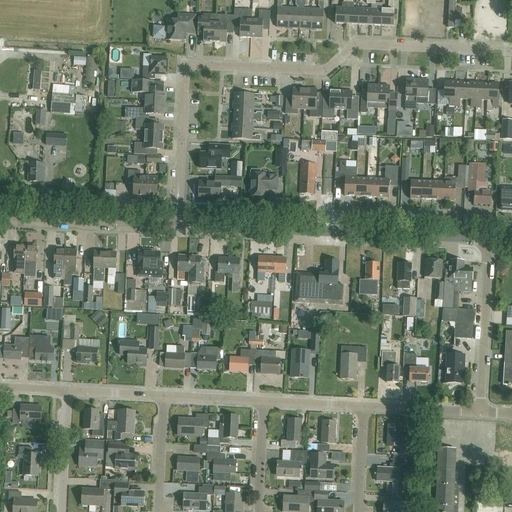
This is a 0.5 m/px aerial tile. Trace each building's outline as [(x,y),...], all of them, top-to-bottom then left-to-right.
[(289,28),(289,8),(282,8),(282,5),(283,5),(283,0),(277,0),(277,27),(289,28)] [(300,28),(301,0),(296,0),(296,6),(297,6),(297,9),(289,8),(289,28),(300,28)] [(312,29),(312,9),(304,9),(305,6),(306,6),(306,0),(301,0),(300,28),(312,29)] [(348,0),(343,0),(344,3),(342,3),(342,8),(336,7),(335,24),(347,25),(348,8),(348,3),(348,0)] [(348,8),(347,25),(359,25),(360,9),(354,8),(354,3),(353,3),(352,0),(348,0),(348,3),(348,8)] [(421,24),(422,0),(405,0),(404,23),(421,24)] [(456,26),(457,0),(448,0),(447,25),(456,26)] [(312,9),(312,29),(323,29),(324,1),(319,1),(319,7),(320,7),(320,10),(312,9)] [(383,10),(382,26),(394,27),(394,20),(397,20),(397,10),(394,10),(394,5),(389,5),(388,10),(383,10)] [(371,9),(360,9),(359,25),(370,26),(371,9)] [(382,26),(383,10),(371,9),(370,26),(382,26)] [(240,37),(251,38),(252,19),(246,18),(247,10),(235,10),(234,19),(240,19),(240,28),(240,37)] [(259,19),(252,19),(251,38),(263,39),(263,30),(263,21),(269,21),(270,12),(259,11),(259,19)] [(199,14),(198,28),(198,35),(204,35),(204,42),(215,43),(216,23),(210,23),(210,14),(199,14)] [(167,38),(167,40),(183,41),(183,33),(195,34),(196,16),(179,15),(178,21),(168,20),(167,28),(155,28),(154,38),(167,38)] [(216,23),(215,43),(226,43),(227,30),(233,30),(234,16),(222,15),(222,23),(216,23)] [(143,67),(143,73),(142,79),(155,80),(155,73),(166,74),(167,59),(151,58),(151,67),(145,67),(143,67)] [(108,79),(127,80),(127,75),(119,75),(119,76),(116,76),(112,70),(108,70),(108,79)] [(405,102),(416,103),(417,103),(418,80),(406,79),(405,102)] [(146,101),(165,102),(165,89),(153,88),(153,81),(133,80),(132,93),(146,94),(146,101)] [(435,91),(428,91),(429,80),(418,80),(417,103),(416,103),(416,105),(435,106),(435,91)] [(454,106),(456,81),(444,81),(444,99),(449,99),(449,106),(454,106)] [(464,82),(456,81),(454,106),(460,106),(460,99),(465,100),(466,84),(464,84),(464,82)] [(476,107),(477,82),(469,82),(469,84),(466,84),(465,100),(471,100),(471,107),(476,107)] [(485,83),(477,82),(476,107),(481,107),(482,101),(487,101),(488,85),(485,85),(485,83)] [(488,85),(487,101),(493,101),(492,108),(498,108),(499,84),(490,83),(490,85),(488,85)] [(367,108),(380,109),(381,86),(368,85),(367,99),(361,99),(361,113),(367,113),(367,108)] [(390,86),(381,86),(380,109),(389,109),(388,119),(396,119),(397,106),(397,94),(390,93),(390,86)] [(298,109),(304,109),(305,89),(293,88),(292,101),(286,101),(286,99),(287,99),(287,98),(286,98),(285,114),(298,114),(298,109)] [(305,89),(304,109),(310,109),(310,118),(322,118),(323,102),(323,100),(322,100),(322,102),(316,102),(317,89),(305,89)] [(323,102),(322,118),(334,119),(335,110),(341,110),(341,91),(330,90),(329,102),(323,102)] [(341,91),(341,110),(348,110),(347,119),(358,120),(359,104),(352,103),(353,91),(341,91)] [(76,95),(52,93),(51,113),(74,115),(76,95)] [(234,105),(254,106),(254,98),(257,98),(257,100),(263,100),(263,95),(235,93),(234,105)] [(77,96),(76,106),(83,107),(85,97),(77,96)] [(164,115),(165,102),(146,101),(145,109),(133,108),(132,119),(136,119),(149,119),(149,114),(164,115)] [(405,121),(405,115),(406,105),(398,104),(398,120),(405,121)] [(253,114),(254,106),(234,105),(234,116),(262,118),(262,113),(256,112),(256,114),(253,114)] [(46,111),(36,110),(34,125),(45,126),(46,111)] [(262,123),(262,118),(234,116),(233,128),(253,129),(253,121),(256,121),(256,123),(262,123)] [(149,119),(136,119),(136,130),(145,130),(145,137),(163,138),(163,126),(149,125),(149,119)] [(511,132),(511,121),(503,121),(502,140),(511,140),(511,132)] [(114,122),(113,132),(125,133),(125,123),(114,122)] [(252,137),(253,129),(233,128),(233,140),(261,141),(261,135),(255,135),(255,137),(252,137)] [(463,138),(463,128),(454,128),(454,137),(463,138)] [(47,134),(46,146),(66,147),(67,135),(47,134)] [(163,138),(145,137),(145,144),(135,143),(135,155),(148,155),(148,149),(162,150),(163,138)] [(312,141),(312,151),(325,152),(326,142),(312,141)] [(435,141),(424,141),(424,145),(424,152),(430,152),(430,146),(435,146),(435,141)] [(499,151),(500,141),(490,141),(489,150),(499,151)] [(230,146),(215,145),(208,145),(208,153),(201,153),(200,168),(221,169),(221,158),(229,158),(230,146)] [(346,173),(345,178),(344,196),(356,197),(357,179),(357,168),(346,167),(346,161),(340,161),(340,173),(346,173)] [(301,163),(300,194),(315,195),(315,185),(315,178),(316,178),(317,164),(301,163)] [(29,164),(28,182),(44,182),(45,164),(29,164)] [(485,184),(485,173),(485,168),(486,164),(477,164),(477,167),(469,166),(468,192),(474,192),(474,205),(491,206),(492,192),(487,192),(487,184),(485,184)] [(385,166),(385,180),(379,180),(378,198),(389,198),(390,180),(398,181),(398,167),(385,166)] [(458,178),(458,184),(465,184),(466,166),(458,166),(458,178)] [(133,197),(145,197),(146,177),(140,177),(140,171),(128,171),(128,184),(134,184),(133,197)] [(251,174),(250,196),(266,197),(266,188),(270,188),(270,190),(277,190),(278,176),(267,175),(251,174)] [(216,176),(215,182),(199,181),(199,198),(221,199),(221,186),(241,187),(242,178),(216,176)] [(158,177),(146,177),(145,197),(157,198),(158,177)] [(445,177),(444,183),(444,201),(455,201),(456,184),(458,184),(458,178),(445,177)] [(357,179),(356,197),(367,197),(368,179),(357,179)] [(379,180),(368,179),(367,197),(378,198),(379,180)] [(422,200),(422,182),(411,181),(410,199),(422,200)] [(422,182),(422,200),(433,200),(433,182),(422,182)] [(433,182),(433,200),(444,201),(444,183),(433,182)] [(511,210),(511,188),(502,188),(501,210),(511,210)] [(25,275),(26,246),(15,245),(14,275),(24,275),(25,275)] [(35,278),(36,270),(37,246),(26,246),(25,275),(24,275),(24,278),(35,278)] [(65,280),(66,251),(55,250),(54,280),(65,280)] [(148,278),(149,250),(142,250),(142,252),(138,252),(138,266),(139,266),(138,278),(148,278)] [(156,250),(149,250),(148,278),(162,279),(163,267),(159,267),(160,253),(156,252),(156,250)] [(77,251),(66,251),(65,280),(64,285),(70,286),(71,275),(75,275),(77,251)] [(105,268),(106,253),(94,252),(94,269),(93,282),(102,282),(102,267),(105,268)] [(116,253),(106,253),(105,268),(108,268),(108,284),(115,284),(116,253)] [(189,271),(190,257),(179,256),(178,280),(184,280),(185,271),(189,271)] [(189,271),(188,283),(187,316),(205,317),(206,297),(196,297),(197,283),(203,283),(203,271),(200,271),(200,257),(190,257),(189,271)] [(275,273),(276,258),(258,257),(257,281),(264,281),(264,272),(275,273)] [(228,274),(229,259),(218,258),(218,273),(215,272),(215,282),(224,283),(224,273),(228,274)] [(287,258),(276,258),(275,273),(279,273),(279,282),(286,283),(287,258)] [(233,274),(232,283),(232,293),(238,293),(240,259),(229,259),(228,274),(233,274)] [(443,260),(426,260),(425,278),(442,278),(443,260)] [(326,261),(326,269),(322,269),(320,270),(320,274),(297,273),(295,303),(343,305),(344,285),(337,285),(338,278),(339,261),(326,261)] [(450,261),(450,263),(445,265),(443,309),(453,309),(454,292),(471,292),(472,287),(473,269),(472,269),(463,268),(464,261),(450,261)] [(360,280),(359,295),(378,296),(378,281),(379,281),(379,263),(366,263),(366,280),(360,280)] [(411,264),(398,264),(397,281),(404,282),(404,289),(409,289),(410,282),(411,264)] [(10,275),(3,275),(2,286),(9,287),(10,275)] [(83,280),(73,280),(73,293),(83,293),(83,280)] [(53,292),(53,281),(45,281),(45,292),(53,292)] [(444,283),(435,283),(435,301),(443,301),(444,283)] [(217,285),(209,284),(209,299),(217,299),(217,285)] [(93,287),(84,287),(83,310),(101,310),(101,304),(92,304),(93,287)] [(175,306),(176,290),(168,289),(167,306),(175,306)] [(142,291),(126,291),(125,312),(141,313),(142,291)] [(263,308),(271,308),(272,292),(265,291),(263,308)] [(25,308),(44,307),(43,293),(24,294),(25,308)] [(148,297),(147,313),(156,314),(156,307),(166,308),(167,294),(157,293),(157,298),(148,297)] [(416,299),(403,298),(402,317),(415,317),(416,299)] [(455,323),(455,322),(473,324),(474,324),(475,311),(443,309),(442,322),(455,323)] [(193,317),(193,327),(192,341),(199,342),(200,331),(202,332),(202,335),(210,336),(211,318),(193,317)] [(473,340),(473,324),(455,322),(455,323),(454,338),(473,340)] [(182,336),(185,337),(185,341),(192,341),(193,327),(183,326),(182,336)] [(70,327),(70,341),(78,341),(79,327),(70,327)] [(150,328),(149,350),(158,350),(159,328),(150,328)] [(258,340),(256,340),(256,345),(263,345),(264,336),(269,336),(269,328),(259,328),(258,340)] [(312,351),(319,352),(321,332),(313,331),(312,351)] [(397,352),(391,352),(392,345),(386,344),(387,336),(381,336),(379,356),(382,356),(382,366),(388,367),(387,383),(399,384),(400,367),(396,366),(397,352)] [(29,341),(30,341),(30,338),(15,338),(15,346),(4,345),(4,359),(21,360),(21,357),(29,358),(29,341)] [(29,341),(29,358),(35,358),(35,361),(53,362),(54,348),(37,347),(38,341),(30,341),(29,341)] [(146,367),(147,350),(138,349),(139,342),(121,341),(120,355),(128,356),(128,364),(136,364),(136,366),(146,367)] [(417,354),(415,354),(416,345),(404,344),(403,369),(410,369),(410,382),(428,382),(429,369),(416,368),(417,354)] [(86,363),(86,362),(97,362),(97,349),(92,349),(92,346),(78,346),(77,363),(86,363)] [(185,347),(177,347),(177,354),(166,354),(165,368),(183,369),(190,369),(191,354),(184,353),(185,347)] [(342,347),(340,379),(356,380),(357,360),(366,360),(367,348),(342,347)] [(221,349),(206,348),(201,349),(198,352),(198,355),(197,370),(216,371),(216,360),(220,360),(221,349)] [(255,363),(256,350),(241,350),(241,358),(231,357),(230,371),(248,372),(248,363),(255,363)] [(286,352),(256,350),(255,363),(262,363),(261,373),(280,374),(281,359),(285,360),(286,352)] [(293,350),(292,377),(308,378),(310,351),(293,350)] [(441,382),(441,383),(462,384),(463,368),(464,368),(465,355),(447,354),(446,382),(441,382)] [(508,363),(504,363),(503,385),(509,385),(509,386),(511,386),(511,385),(511,363),(508,363)] [(250,375),(258,376),(258,367),(250,366),(250,375)] [(22,425),(22,421),(41,422),(42,406),(21,405),(21,410),(14,410),(13,424),(22,425)] [(85,409),(84,428),(84,430),(93,430),(92,436),(104,437),(104,423),(98,423),(99,410),(85,409)] [(119,410),(118,428),(118,431),(115,431),(115,440),(125,441),(125,434),(134,434),(135,411),(119,410)] [(179,419),(178,428),(178,435),(202,437),(203,428),(209,429),(210,415),(196,414),(196,420),(179,419)] [(225,416),(224,428),(223,437),(237,438),(239,416),(225,416)] [(288,419),(287,441),(281,441),(281,448),(293,448),(293,442),(301,442),(302,420),(288,419)] [(322,421),(322,428),(321,443),(335,444),(336,422),(322,421)] [(388,425),(387,446),(400,447),(400,453),(410,454),(418,454),(419,441),(411,440),(411,441),(401,440),(402,425),(388,425)] [(97,459),(103,460),(104,444),(93,444),(92,450),(80,449),(79,467),(97,468),(97,459)] [(108,454),(116,455),(115,470),(135,471),(136,454),(123,453),(124,446),(108,446),(108,454)] [(224,454),(220,454),(220,447),(207,446),(207,453),(206,462),(214,463),(214,473),(235,474),(236,460),(225,460),(226,456),(224,454)] [(23,476),(38,477),(39,454),(32,454),(32,448),(19,447),(19,455),(24,456),(23,476)] [(456,449),(439,449),(436,511),(457,511),(458,487),(454,487),(456,449)] [(293,463),(278,463),(277,476),(299,477),(299,466),(305,466),(306,452),(294,451),(293,463)] [(311,478),(333,479),(334,465),(325,465),(325,455),(312,454),(311,478)] [(393,456),(393,464),(407,465),(407,457),(393,456)] [(177,471),(199,472),(200,458),(178,457),(177,471)] [(377,481),(399,482),(400,469),(377,468),(377,481)] [(104,490),(114,491),(114,481),(100,480),(99,490),(82,489),(82,506),(103,507),(104,490)] [(305,482),(305,490),(320,491),(320,483),(305,482)] [(114,496),(122,496),(121,506),(143,507),(144,492),(125,491),(126,484),(115,483),(114,496)] [(215,487),(214,494),(225,495),(226,487),(215,487)] [(214,496),(214,488),(199,488),(203,488),(202,495),(184,494),(183,508),(198,509),(198,510),(206,511),(207,495),(214,496)] [(314,491),(305,491),(303,490),(302,497),(284,496),(283,511),(285,511),(308,511),(309,502),(314,502),(314,500),(314,491)] [(328,492),(314,491),(314,500),(318,500),(317,511),(343,511),(344,502),(327,501),(328,492)] [(13,511),(36,511),(37,500),(21,500),(21,492),(9,492),(9,503),(14,503),(13,511)] [(227,511),(242,511),(243,494),(227,493),(226,507),(228,507),(227,511)] [(402,504),(384,503),(383,511),(409,511),(409,505),(414,505),(414,497),(402,496),(402,504)]
